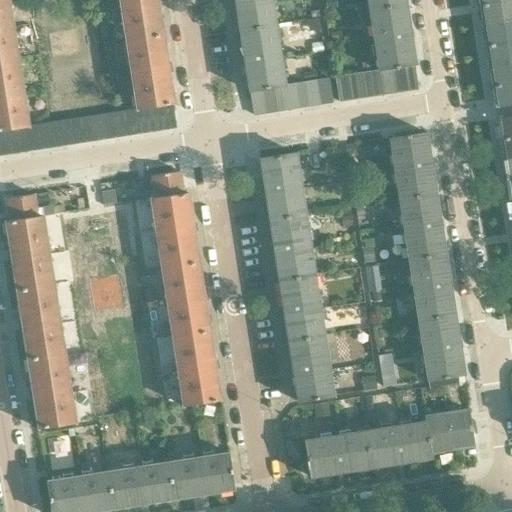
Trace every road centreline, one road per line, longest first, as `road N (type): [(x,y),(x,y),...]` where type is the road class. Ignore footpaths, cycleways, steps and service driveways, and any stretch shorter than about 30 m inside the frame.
road 1 (residential): [(270,511),(211,139)]
road 2 (residential): [(449,100),(484,353)]
road 3 (residential): [(211,139),(449,100)]
road 4 (residential): [(0,174),(211,139)]
road 5 (residential): [(505,483),(314,511)]
road 6 (residential): [(211,139),(188,0)]
road 7 (residential): [(484,353),(505,483)]
